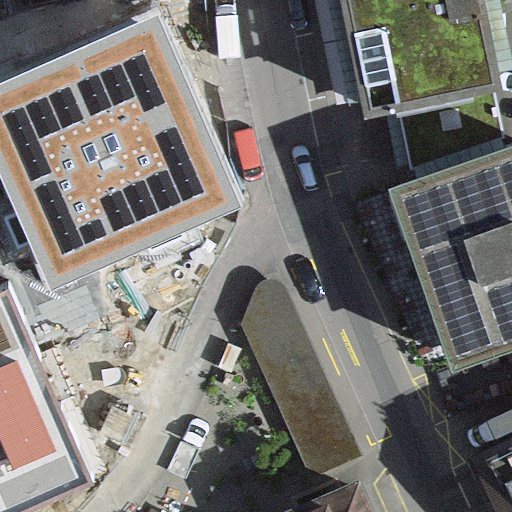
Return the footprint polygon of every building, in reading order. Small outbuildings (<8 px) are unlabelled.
[(489,0),(349,0),(370,103),(404,96),(417,156),(511,122),(511,109),(505,76),(489,0)] [(249,210),(161,10),(0,80),(0,171),(54,294),(249,210)] [(511,149),(404,188),(463,356),(511,339),(511,149)] [(0,511),(22,511),(101,478),(10,277),(0,281),(0,511)] [(246,303),(246,319),(316,473),(364,451),(294,297),(285,289),(275,283),(264,285),(253,291),(246,303)] [(511,511),(511,438),(482,453),(510,511),(511,511)] [(386,511),(362,456),(272,493),(279,511),(386,511)]
